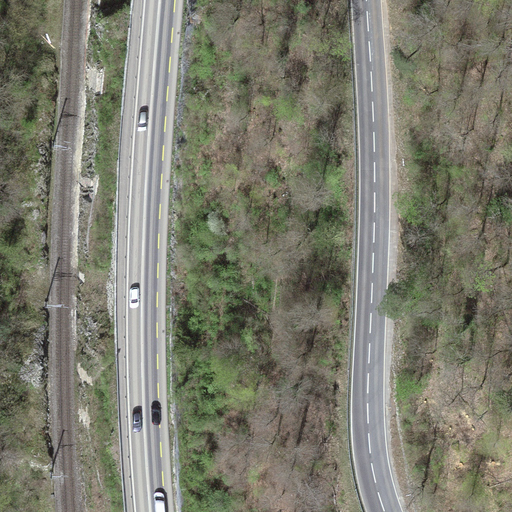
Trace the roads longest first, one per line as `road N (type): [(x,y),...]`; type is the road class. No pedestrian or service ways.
road 1 (tertiary): [(384,511),(367,421),(374,197),(365,0)]
road 2 (primary): [(148,511),(141,281),(160,0)]
